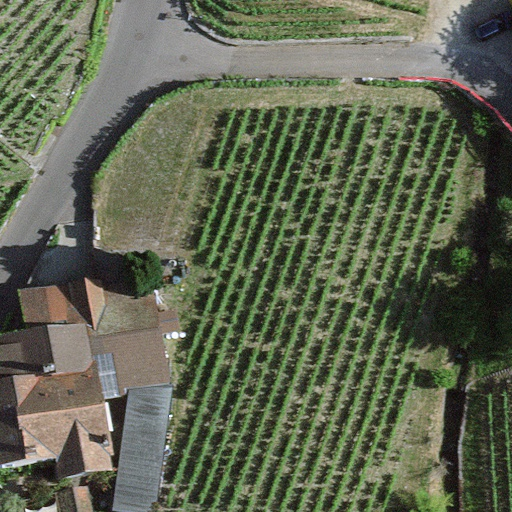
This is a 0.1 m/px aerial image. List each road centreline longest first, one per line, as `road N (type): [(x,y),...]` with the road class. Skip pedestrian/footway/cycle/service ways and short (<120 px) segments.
road 1 (track): [(132,55),(209,64),(452,63),(511,102)]
road 2 (residential): [(148,0),(132,55),(0,290)]
